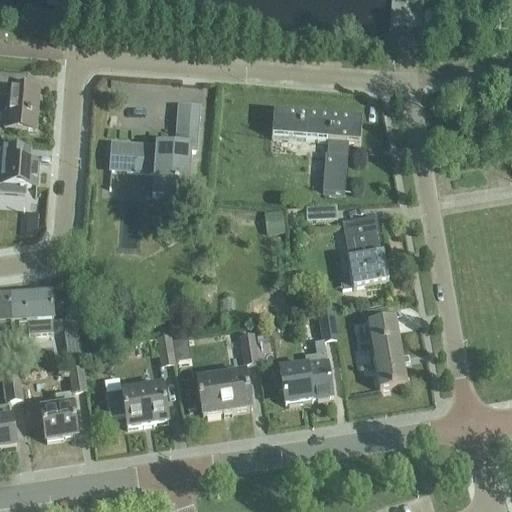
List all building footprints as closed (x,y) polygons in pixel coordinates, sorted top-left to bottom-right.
[(4,131),(35,134),(39,92),(26,91),(27,79),(0,76),(0,97),(7,98),(4,131)] [(195,155),(199,112),(183,111),(181,136),(178,136),(176,151),(157,150),(157,155),(154,154),(143,148),(140,152),(112,149),(110,174),(153,178),(151,199),(177,201),(187,198),(191,155),(195,155)] [(325,158),(322,195),(345,197),(348,160),(343,160),(344,146),(359,147),(361,124),(274,117),(273,141),(328,145),(327,158),(325,158)] [(0,152),(0,196),(24,198),(25,190),(36,191),(38,167),(25,166),(26,154),(0,152)] [(307,212),(307,225),(337,224),(336,211),(307,212)] [(264,216),(266,239),(284,237),(282,214),(264,216)] [(348,265),(353,292),(389,286),(384,257),(382,258),(376,221),(343,227),(350,264),(348,265)] [(8,303),(10,329),(11,329),(11,343),(19,343),(18,328),(28,328),(28,339),(53,337),(52,326),(51,300),(8,303)] [(0,329),(10,329),(8,303),(0,303),(0,329)] [(305,361),(306,370),(279,373),(284,409),(311,405),(311,404),(331,401),(323,348),(337,345),(333,318),(318,320),(322,347),(314,348),(316,359),(305,361)] [(395,323),(368,328),(368,331),(359,333),(361,349),(372,347),(380,395),(406,391),(403,369),(409,368),(408,360),(402,361),(395,323)] [(70,372),(70,373),(83,371),(78,339),(66,341),(71,371),(70,372)] [(239,343),(243,369),(257,367),(253,340),(239,343)] [(157,344),(161,371),(174,369),(170,342),(157,344)] [(83,371),(70,373),(74,396),(86,395),(83,371)] [(199,406),(201,422),(250,415),(245,379),(243,378),(241,375),(229,377),(229,380),(196,385),(198,400),(196,401),(197,406),(199,406)] [(4,382),(8,407),(24,404),(20,380),(4,382)] [(125,420),(127,432),(167,426),(161,391),(107,399),(110,422),(125,420)] [(62,442),(77,440),(70,396),(54,398),(56,411),(40,414),(45,444),(46,444),(47,446),(61,444),(62,442)] [(0,451),(15,449),(11,424),(10,423),(8,410),(0,411),(0,451)]
